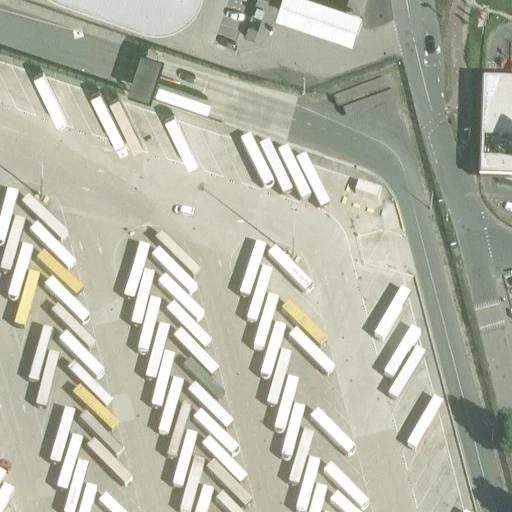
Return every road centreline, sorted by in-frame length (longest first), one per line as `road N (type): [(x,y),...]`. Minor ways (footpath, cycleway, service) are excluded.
road 1 (unclassified): [(476,265),(406,4)]
road 2 (unclassified): [(511,399),(476,265)]
